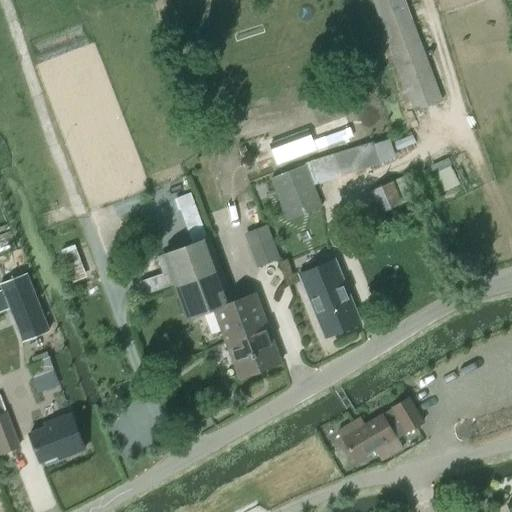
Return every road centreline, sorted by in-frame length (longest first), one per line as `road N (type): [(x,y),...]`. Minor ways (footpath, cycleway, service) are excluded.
road 1 (residential): [(511,280),(456,300),(91,511)]
road 2 (residential): [(511,445),(364,481),(289,511)]
